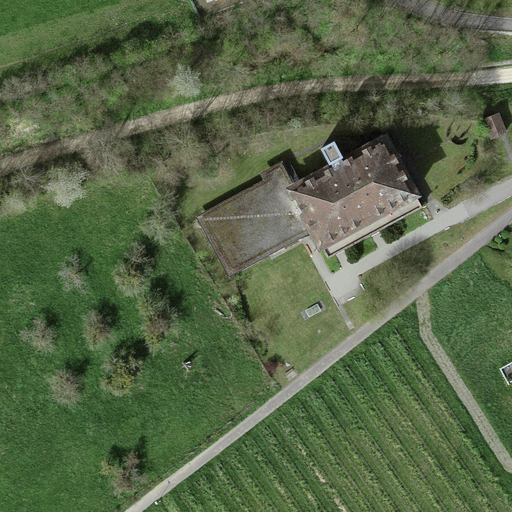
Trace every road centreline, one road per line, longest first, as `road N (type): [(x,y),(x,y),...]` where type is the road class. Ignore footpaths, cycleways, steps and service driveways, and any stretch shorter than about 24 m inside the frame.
road 1 (track): [(511,76),(295,77),(0,166)]
road 2 (unclassified): [(130,511),(511,215)]
